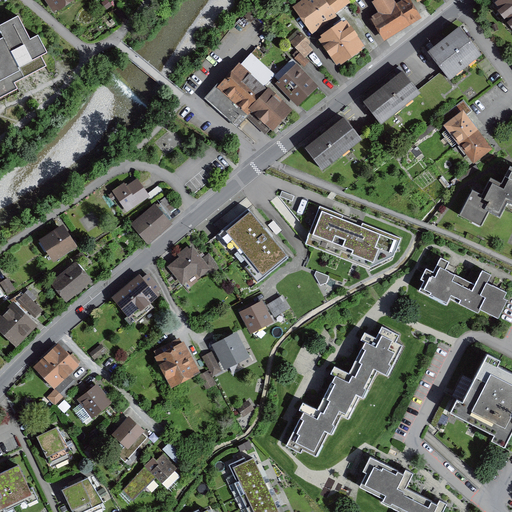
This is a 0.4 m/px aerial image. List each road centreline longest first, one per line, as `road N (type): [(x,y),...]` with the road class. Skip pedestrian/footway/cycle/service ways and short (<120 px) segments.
road 1 (residential): [(467,0),(242,180)]
road 2 (residential): [(0,249),(129,165),(170,177),(199,215)]
road 3 (residential): [(242,180),(302,252),(265,289)]
road 4 (residential): [(56,332),(154,431)]
